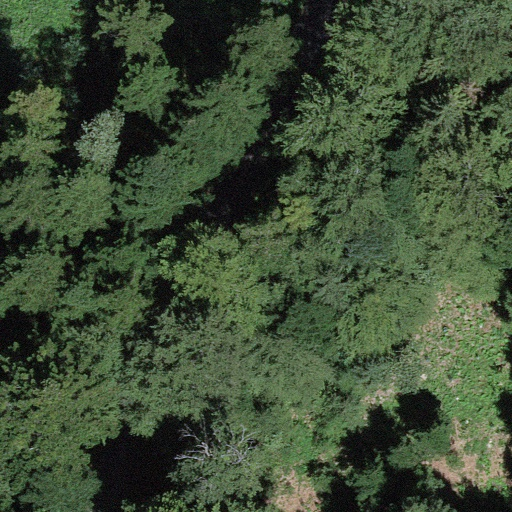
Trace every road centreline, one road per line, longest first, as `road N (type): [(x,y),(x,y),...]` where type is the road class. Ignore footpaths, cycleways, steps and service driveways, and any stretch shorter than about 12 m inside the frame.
road 1 (tertiary): [(330,0),(149,371),(107,511)]
road 2 (track): [(0,294),(224,208),(511,77)]
